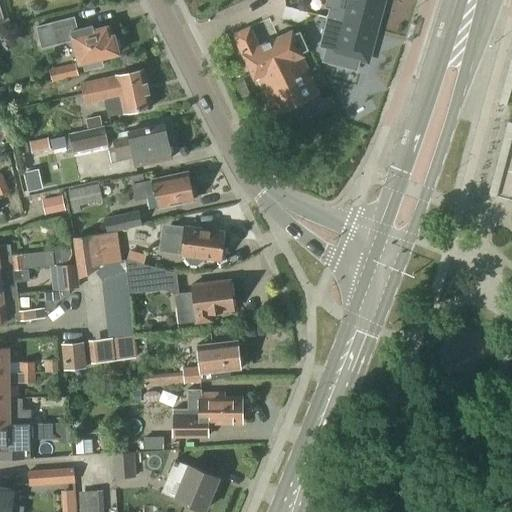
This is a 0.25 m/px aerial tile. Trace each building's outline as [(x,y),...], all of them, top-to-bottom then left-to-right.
[(339,0),(337,9),(329,7),(328,12),(377,25),(382,0),(339,0)] [(326,17),(319,43),(335,47),(333,53),(366,61),(374,30),(377,25),(328,12),(326,17)] [(77,30),(74,17),(50,23),(35,26),(41,49),(73,41),(78,64),(82,63),(84,72),(103,67),(101,58),(117,54),(117,53),(121,48),(118,39),(113,37),(110,27),(92,31),(91,27),(77,30)] [(259,46),(250,26),(231,35),(240,55),(242,54),(254,79),(258,77),(276,115),(318,95),(301,57),(304,56),(292,31),(259,46)] [(51,82),(78,76),(75,64),(48,70),(51,82)] [(119,92),(145,87),(141,69),(115,76),(80,83),(82,95),(99,92),(100,100),(120,96),(119,92)] [(239,102),(250,97),(241,77),(230,82),(239,102)] [(99,92),(82,95),(85,105),(104,101),(107,117),(124,114),(150,108),(145,87),(119,92),(120,96),(100,100),(99,92)] [(135,167),(171,159),(163,124),(127,132),(128,137),(113,140),(116,156),(118,163),(134,159),(135,167)] [(73,156),(109,149),(104,126),(68,134),(73,156)] [(51,150),(64,147),(62,137),(49,139),(51,150)] [(31,154),(50,150),(48,138),(29,142),(31,154)] [(17,155),(2,159),(5,171),(20,168),(17,155)] [(192,198),(196,195),(194,187),(190,185),(187,173),(152,180),(131,184),(134,201),(156,197),(158,208),(193,201),(192,198)] [(0,195),(9,191),(5,182),(0,184),(0,195)] [(72,214),(80,212),(79,206),(102,201),(98,184),(67,190),(72,214)] [(107,234),(142,226),(138,211),(104,218),(107,234)] [(184,227),(184,225),(184,224),(171,222),(170,225),(162,225),(161,237),(183,240),(181,254),(185,255),(184,259),(189,265),(197,266),(203,261),(204,258),(219,260),(219,258),(224,255),(225,247),(222,243),(223,233),(184,227)] [(97,234),(72,238),(76,263),(78,280),(94,271),(95,269),(102,265),(97,234)] [(0,271),(30,268),(59,265),(70,256),(69,246),(55,248),(52,251),(11,255),(10,245),(0,245),(0,271)] [(102,265),(94,271),(101,281),(126,270),(115,256),(102,265)] [(147,292),(144,265),(126,260),(130,294),(147,292)] [(76,263),(49,267),(52,290),(79,287),(78,280),(76,263)] [(0,296),(2,296),(16,295),(14,284),(14,280),(27,279),(26,275),(31,274),(30,268),(0,271),(0,296)] [(102,292),(128,289),(126,270),(101,281),(102,292)] [(178,293),(174,294),(176,309),(192,307),(194,322),(194,325),(213,322),(211,314),(223,312),(222,311),(232,310),(229,281),(192,285),(193,292),(178,293)] [(129,301),(129,294),(128,289),(102,292),(104,303),(129,301)] [(2,296),(0,296),(0,322),(45,317),(44,308),(19,311),(18,304),(3,305),(2,296)] [(129,301),(104,303),(105,315),(131,312),(129,301)] [(132,324),(131,312),(105,315),(106,327),(132,324)] [(108,339),(134,337),(132,324),(106,327),(108,339)] [(134,337),(108,339),(110,361),(137,358),(134,337)] [(136,388),(151,387),(201,382),(201,381),(215,380),(215,379),(230,377),(229,370),(240,368),(237,341),(197,345),(199,367),(182,368),(183,376),(135,380),(136,388)] [(94,370),(93,343),(72,344),(73,371),(94,370)] [(0,372),(8,373),(8,347),(0,346),(0,372)] [(58,372),(57,359),(44,360),(45,373),(58,372)] [(19,373),(34,372),(34,362),(19,363),(19,373)] [(0,398),(9,398),(9,383),(35,383),(34,372),(19,373),(8,373),(0,372),(0,398)] [(208,437),(208,423),(241,422),(241,398),(215,398),(215,393),(201,393),(201,389),(187,390),(187,409),(174,409),(174,422),(174,437),(175,437),(190,437),(208,437)] [(0,423),(9,423),(9,398),(0,398),(0,423)] [(69,411),(69,401),(46,401),(46,411),(69,411)] [(9,423),(0,423),(0,449),(10,449),(9,423)] [(91,442),(75,443),(76,454),(92,453),(91,442)] [(113,479),(136,477),(135,463),(151,462),(150,451),(111,454),(113,479)] [(186,466),(174,461),(167,479),(162,492),(186,503),(187,510),(192,511),(198,511),(202,510),(203,510),(217,477),(187,464),(186,466)] [(28,485),(74,482),(73,468),(27,471),(28,485)] [(92,491),(92,484),(78,485),(79,511),(103,511),(103,502),(102,490),(92,491)] [(0,511),(22,511),(23,507),(10,505),(12,490),(0,488),(0,511)]
